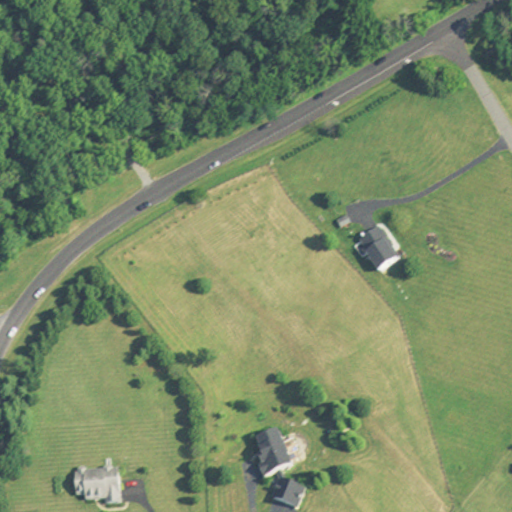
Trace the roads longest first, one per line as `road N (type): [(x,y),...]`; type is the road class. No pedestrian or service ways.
road 1 (secondary): [(0,352),(31,299),(74,251),(147,194),(490,0)]
road 2 (residential): [(431,35),(511,165)]
